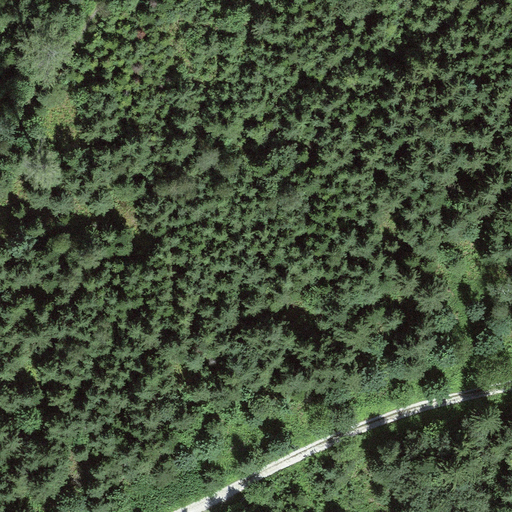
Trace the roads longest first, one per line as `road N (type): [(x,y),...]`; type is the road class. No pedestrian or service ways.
road 1 (track): [(511,377),(316,435),(138,511)]
road 2 (track): [(84,0),(47,44),(0,135)]
